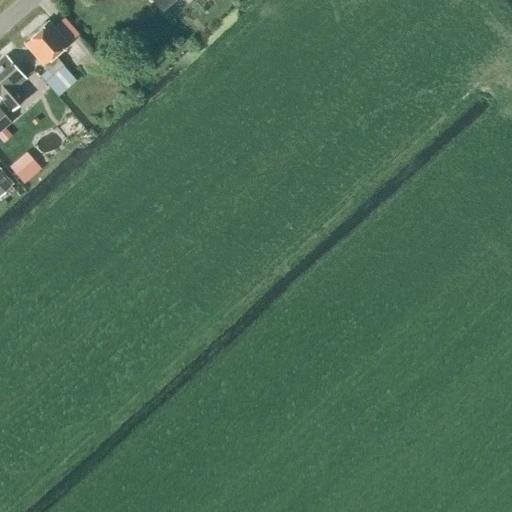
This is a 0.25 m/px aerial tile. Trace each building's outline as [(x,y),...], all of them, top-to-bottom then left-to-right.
[(153,0),(162,9),(172,0),(153,0)] [(24,43),(48,70),(40,77),(58,97),(75,81),(61,66),(62,65),(54,56),(68,44),(48,22),(46,24),(44,22),(24,40),(26,42),(24,43)] [(0,98),(11,111),(24,99),(14,88),(24,79),(5,57),(0,61),(0,98)] [(0,131),(11,122),(0,108),(0,131)] [(0,139),(3,143),(11,135),(5,128),(0,131),(0,139)] [(23,183),(35,173),(22,157),(9,167),(23,183)] [(0,195),(10,186),(0,175),(0,195)]
